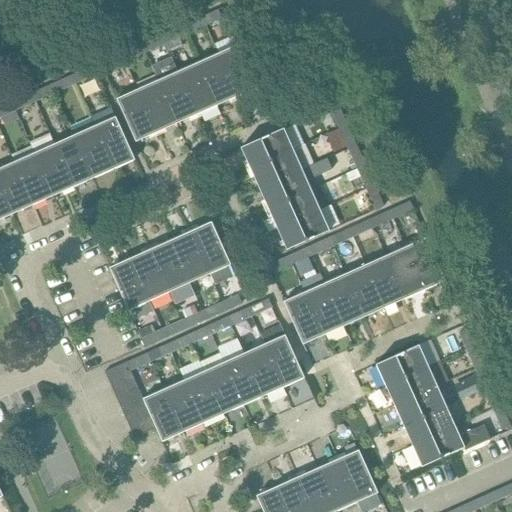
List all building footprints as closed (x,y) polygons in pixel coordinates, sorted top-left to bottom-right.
[(218,10),(202,17),(205,26),(222,19),(218,10)] [(202,17),(185,25),(189,33),(205,26),(202,17)] [(178,28),(161,35),(165,44),(181,36),(178,28)] [(161,35),(145,42),(149,51),(165,44),(161,35)] [(258,87),(239,44),(218,54),(237,97),(258,87)] [(137,46),(121,53),(125,62),(141,54),(137,46)] [(121,53),(105,60),(109,69),(125,62),(121,53)] [(237,97),(218,54),(198,63),(217,106),(237,97)] [(171,58),(151,67),(157,81),(177,124),(197,115),(178,72),(171,58)] [(217,106),(198,63),(178,72),(197,115),(217,106)] [(93,66),(76,74),(79,82),(96,74),(93,66)] [(68,77),(52,84),(55,93),(72,86),(68,77)] [(177,124),(157,81),(137,90),(156,133),(177,124)] [(52,84),(35,92),(39,100),(55,93),(52,84)] [(156,133),(137,90),(116,99),(136,142),(156,133)] [(28,95),(11,102),(15,111),(31,104),(28,95)] [(11,102),(0,107),(0,117),(15,111),(11,102)] [(347,125),(340,109),(331,113),(339,129),(347,125)] [(115,117),(95,126),(114,169),(134,160),(115,117)] [(354,141),(347,125),(339,129),(346,145),(354,141)] [(95,126),(74,135),(94,178),(114,169),(95,126)] [(250,169),(292,149),(283,129),(240,148),(250,169)] [(54,144),(73,187),(94,178),(74,135),(54,144)] [(54,144),(34,153),(53,196),(73,187),(54,144)] [(259,189),(302,170),(292,149),(250,169),(259,189)] [(365,165),(358,149),(349,153),(357,169),(365,165)] [(34,153),(14,162),(33,205),(53,196),(34,153)] [(14,162),(0,168),(0,185),(13,214),(33,205),(14,162)] [(373,182),(365,165),(357,169),(364,185),(373,182)] [(302,170),(259,189),(268,209),(311,190),(306,179),(314,175),(310,166),(302,170)] [(0,219),(13,214),(0,185),(0,219)] [(311,190),(268,209),(277,229),(320,210),(327,207),(318,186),(311,190)] [(384,206),(376,189),(367,193),(375,210),(384,206)] [(409,201),(392,209),(396,217),(413,210),(409,201)] [(286,250),(329,231),(320,210),(277,229),(286,250)] [(368,220),(372,228),(388,221),(385,212),(368,220)] [(356,236),(372,228),(368,220),(352,227),(356,236)] [(190,231),(210,274),(230,265),(211,222),(190,231)] [(170,240),(189,283),(210,274),(190,231),(170,240)] [(345,231),(328,238),(332,246),(348,239),(345,231)] [(328,238),(312,245),(316,254),(332,246),(328,238)] [(405,247),(424,290),(445,281),(426,238),(405,247)] [(170,240),(150,250),(169,292),(174,303),(194,294),(189,283),(170,240)] [(385,256),(404,299),(424,290),(405,247),(385,256)] [(304,249),(288,256),(291,265),(293,264),(299,277),(314,270),(308,257),(304,249)] [(130,259),(149,301),(169,292),(150,250),(130,259)] [(288,256),(272,263),(276,272),(291,265),(288,256)] [(364,265),(384,308),(404,299),(385,256),(364,265)] [(130,259),(109,268),(128,311),(132,319),(133,322),(154,312),(149,301),(130,259)] [(344,274),(363,317),(384,308),(364,265),(344,274)] [(320,274),(300,283),(304,293),(323,335),(343,326),(324,283),(320,274)] [(324,283),(343,326),(363,317),(344,274),(324,283)] [(283,302),(302,345),(323,335),(304,293),(283,302)] [(238,295),(222,302),(226,311),(242,304),(238,295)] [(269,299),(252,306),(255,315),(272,307),(269,299)] [(209,318),(226,311),(222,302),(206,310),(209,318)] [(244,310),(227,317),(231,326),(248,318),(244,310)] [(186,329),(202,322),(198,313),(182,320),(186,329)] [(227,317),(211,324),(215,333),(231,326),(227,317)] [(169,336),(186,329),(182,320),(165,328),(169,336)] [(280,325),(259,334),(264,344),(283,387),(304,378),(301,372),(297,361),(285,335),(280,325)] [(204,328),(187,335),(191,344),(207,336),(204,328)] [(474,345),(467,329),(458,333),(466,349),(474,345)] [(144,347),(161,340),(158,331),(141,339),(144,347)] [(187,335),(171,342),(175,351),(191,344),(187,335)] [(264,344),(244,353),(263,396),(283,387),(264,344)] [(428,366),(418,345),(376,364),(385,385),(428,366)] [(481,361),(474,345),(466,349),(473,365),(481,361)] [(163,346),(147,353),(150,362),(167,354),(163,346)] [(147,353),(131,360),(135,369),(150,362),(147,353)] [(263,396),(244,353),(224,362),(243,405),(263,396)] [(131,373),(126,362),(104,372),(109,383),(131,373)] [(224,362),(203,372),(223,414),(243,405),(224,362)] [(394,405),(437,386),(428,366),(385,385),(394,405)] [(492,385),(485,369),(476,373),(484,389),(492,385)] [(223,414),(203,372),(183,381),(203,423),(223,414)] [(136,384),(131,373),(109,383),(114,394),(136,384)] [(183,381),(163,390),(182,433),(203,423),(183,381)] [(114,394),(119,405),(141,395),(136,384),(114,394)] [(499,402),(492,385),(484,389),(491,405),(499,402)] [(403,425),(446,406),(437,386),(394,405),(403,425)] [(146,406),(151,417),(156,429),(162,442),(182,433),(163,390),(143,399),(146,406)] [(146,406),(143,399),(141,395),(119,405),(124,416),(146,406)] [(124,416),(129,427),(151,417),(146,406),(124,416)] [(412,446),(455,426),(446,406),(403,425),(412,446)] [(510,426),(503,409),(494,413),(502,430),(510,426)] [(156,429),(151,417),(129,427),(134,438),(156,429)] [(455,426),(412,446),(421,466),(463,448),(465,451),(490,439),(489,436),(484,425),(459,436),(455,426)] [(358,450),(337,459),(357,502),(361,511),(365,511),(383,504),(378,493),(358,450)] [(317,468),(336,511),(357,502),(337,459),(317,468)] [(297,477),(312,511),(334,511),(336,511),(317,468),(297,477)] [(277,486),(288,511),(312,511),(297,477),(277,486)] [(507,485),(491,492),(495,501),(511,494),(507,485)] [(288,511),(277,486),(256,496),(263,511),(288,511)] [(491,492),(475,500),(479,508),(495,501),(491,492)] [(451,510),(451,511),(470,511),(471,511),(467,503),(451,510)]
